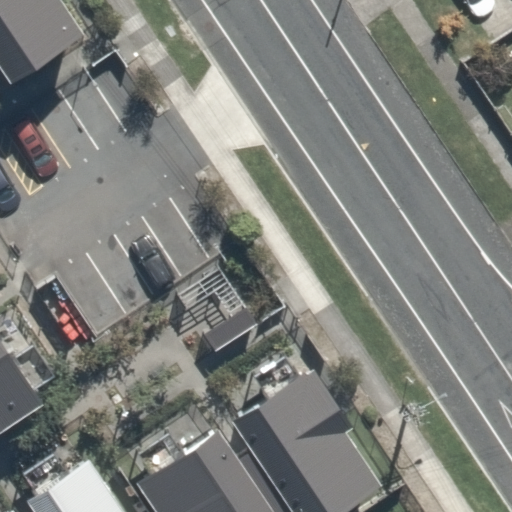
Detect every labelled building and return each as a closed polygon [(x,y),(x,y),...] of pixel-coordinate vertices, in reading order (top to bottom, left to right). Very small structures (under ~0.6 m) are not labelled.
[(0,0),(0,70),(7,80),(80,33),(58,0),(0,0)] [(0,426),(37,402),(29,390),(52,376),(31,343),(9,357),(0,342),(0,426)] [(261,395),(224,417),(285,511),(329,511),(375,482),(338,430),(345,426),(305,366),(293,374),(281,355),(248,377),(261,395)] [(281,511),(241,451),(232,456),(211,427),(129,480),(150,511),(281,511)] [(30,491),(20,498),(29,511),(119,511),(82,456),(60,471),(49,454),(18,475),(30,491)]
